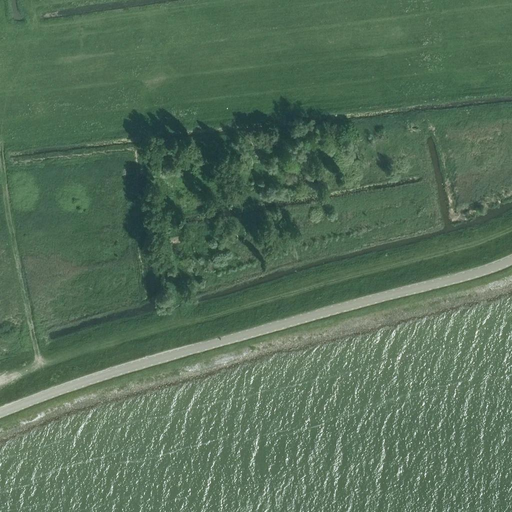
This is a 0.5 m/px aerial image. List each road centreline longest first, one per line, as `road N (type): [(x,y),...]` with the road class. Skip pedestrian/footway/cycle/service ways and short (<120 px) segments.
road 1 (tertiary): [(0,412),(152,359),(511,259)]
road 2 (track): [(178,323),(478,241)]
road 3 (track): [(2,146),(35,347)]
road 4 (track): [(0,380),(178,323)]
